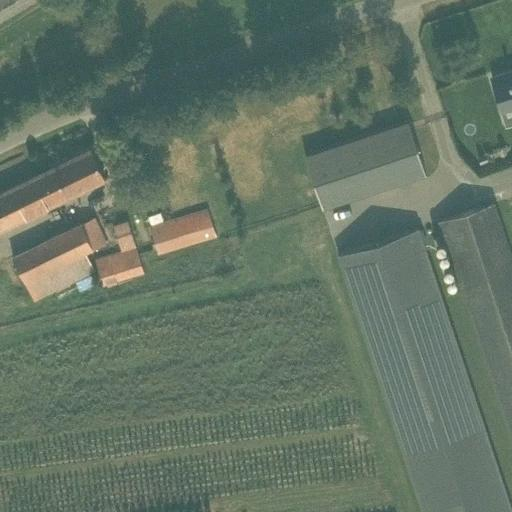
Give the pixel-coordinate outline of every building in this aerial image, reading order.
[(0,0),(0,20),(34,0),(0,0)] [(511,69),(492,76),(502,108),(511,104),(511,69)] [(409,124),(306,158),(324,211),(427,177),(409,124)] [(0,226),(105,175),(92,148),(0,192),(0,226)] [(511,259),(493,202),(441,219),(442,220),(440,221),(441,226),(443,225),(445,232),(448,240),(461,279),(464,288),(471,310),(511,433),(511,259)] [(151,226),(158,252),(215,235),(208,209),(151,226)] [(85,250),(103,240),(91,216),(13,254),(35,297),(94,268),(85,250)] [(423,511),(511,511),(511,510),(418,226),(338,253),(423,511)] [(132,230),(117,234),(122,251),(95,259),(102,284),(110,282),(107,274),(136,266),(138,273),(144,272),(132,230)]
